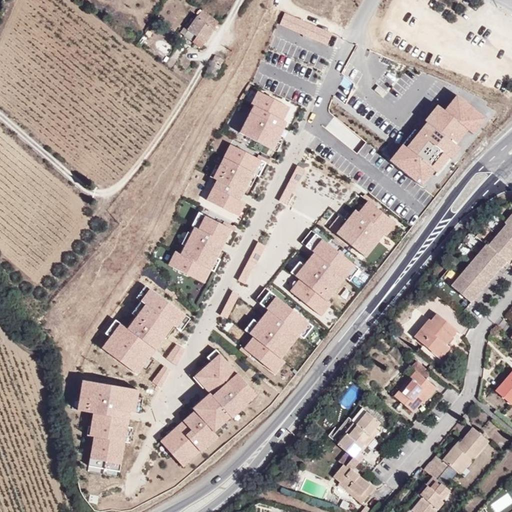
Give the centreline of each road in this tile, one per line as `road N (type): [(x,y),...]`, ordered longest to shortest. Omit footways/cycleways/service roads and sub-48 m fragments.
road 1 (residential): [(511,296),(477,342),(465,398),(389,487)]
road 2 (secondary): [(407,269),(269,440)]
road 3 (secondary): [(407,269),(505,166)]
road 4 (secondary): [(475,168),(407,269)]
road 5 (secondary): [(269,440),(173,511)]
